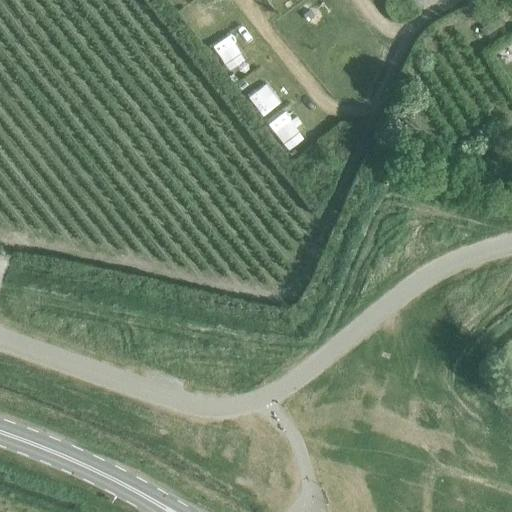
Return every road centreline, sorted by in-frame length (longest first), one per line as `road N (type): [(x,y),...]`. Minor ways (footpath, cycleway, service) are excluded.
road 1 (unclassified): [(259,399),(298,378),(427,275),(511,243)]
road 2 (unclassified): [(259,399),(190,406),(0,341)]
road 3 (secondary): [(160,505),(0,432)]
